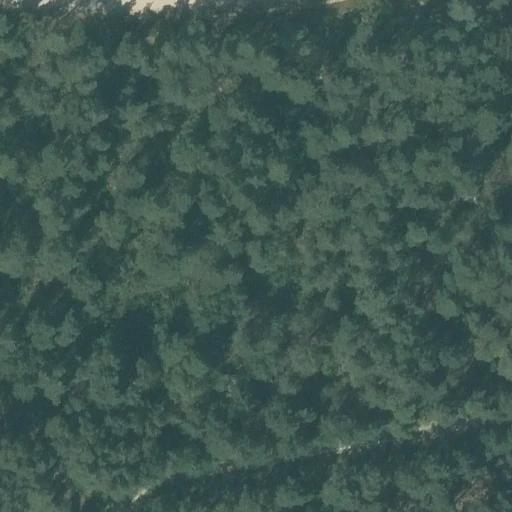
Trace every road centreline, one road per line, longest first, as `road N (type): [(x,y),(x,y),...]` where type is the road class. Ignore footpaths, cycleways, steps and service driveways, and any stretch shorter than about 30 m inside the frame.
road 1 (track): [(118,511),(133,490),(162,474),(511,416)]
road 2 (track): [(242,0),(130,7),(12,0)]
